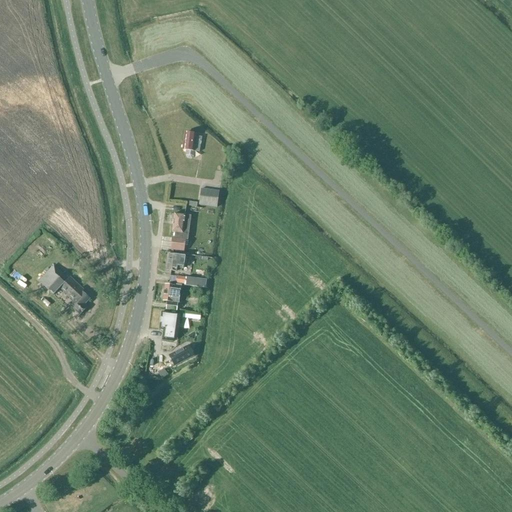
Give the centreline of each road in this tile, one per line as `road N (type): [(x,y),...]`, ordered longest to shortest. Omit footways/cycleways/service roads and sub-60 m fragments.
road 1 (tertiary): [(0,504),(48,468),(103,401),(129,343),(143,283),(144,212),(86,0)]
road 2 (track): [(103,401),(70,377),(52,341),(0,291)]
